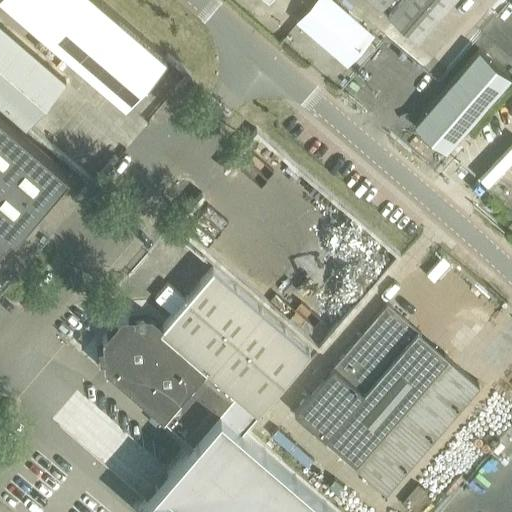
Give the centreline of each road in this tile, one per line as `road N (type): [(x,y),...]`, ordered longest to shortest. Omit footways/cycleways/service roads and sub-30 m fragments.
road 1 (unclassified): [(0,342),(263,57)]
road 2 (unclassified): [(263,57),(511,272)]
road 3 (unclassified): [(391,27),(437,67),(494,0)]
